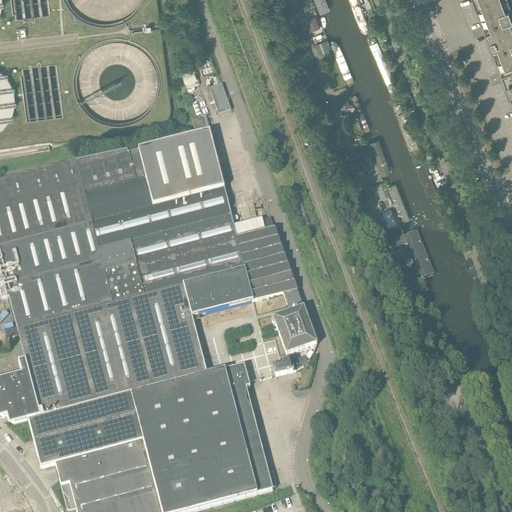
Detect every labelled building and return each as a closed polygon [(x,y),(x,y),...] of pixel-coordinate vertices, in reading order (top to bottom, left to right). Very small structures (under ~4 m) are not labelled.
[(311,0),(317,14),(329,11),(324,0),(311,0)] [(369,26),(360,0),(348,0),(358,29),(369,26)] [(511,5),(510,0),(474,0),(499,66),(502,65),(503,69),(501,70),(511,98),(511,5)] [(311,30),(321,27),(316,15),(307,19),(311,30)] [(345,86),(354,83),(338,36),(329,39),(345,86)] [(384,91),(398,86),(379,37),(365,42),(384,91)] [(193,67),(183,71),(189,88),(200,84),(193,67)] [(0,133),(3,133),(15,107),(15,108),(16,106),(12,69),(10,73),(8,73),(0,69),(0,133)] [(219,115),(231,111),(222,85),(209,90),(219,115)] [(365,134),(373,131),(359,95),(351,98),(365,134)] [(424,155),(401,100),(390,104),(413,160),(424,155)] [(12,355),(0,358),(0,416),(3,419),(7,418),(8,422),(14,426),(28,422),(33,441),(37,457),(41,470),(55,466),(60,482),(67,510),(69,511),(76,510),(76,511),(196,511),(258,496),(273,492),(273,489),(277,488),(272,472),(268,473),(246,389),(250,388),(249,385),(244,367),(207,376),(192,319),(283,295),(291,314),(273,321),(272,323),(274,328),(277,329),(278,332),(287,358),(317,346),(318,346),(275,229),(274,228),(270,218),(259,221),(262,231),(237,238),(209,134),(208,134),(204,119),(193,122),(197,137),(128,155),(128,153),(76,163),(0,183),(0,264),(6,287),(0,288),(0,301),(9,299),(17,330),(5,333),(7,340),(19,337),(26,362),(19,364),(21,371),(16,373),(12,355)] [(378,139),(367,144),(381,178),(393,173),(378,139)] [(429,197),(438,193),(427,164),(418,168),(429,197)] [(408,216),(396,181),(387,184),(399,219),(408,216)] [(444,235),(454,232),(442,199),(432,203),(444,235)] [(434,271),(417,225),(405,229),(422,275),(434,271)] [(293,373),(296,373),(303,368),(308,363),(307,358),(291,362),(278,365),(279,367),(273,368),(276,378),(293,373)] [(0,511),(22,511),(18,493),(0,497),(0,511)]
